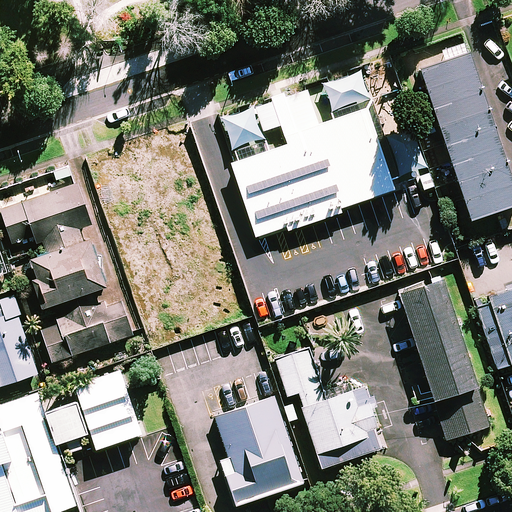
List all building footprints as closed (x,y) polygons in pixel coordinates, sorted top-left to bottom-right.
[(511,173),(463,41),(419,57),(476,209),(511,196),(511,173)] [(402,61),(386,67),(395,95),(411,89),(402,61)] [(390,94),(347,110),(370,174),(414,158),(390,94)] [(325,194),(301,131),(220,161),(254,254),(281,244),(265,201),(291,192),(296,205),(325,194)] [(79,167),(0,195),(13,231),(35,223),(44,247),(22,255),(39,302),(55,297),(62,314),(46,320),(56,347),(135,318),(124,289),(101,297),(94,277),(101,275),(79,214),(94,209),(79,167)] [(172,182),(120,201),(148,278),(177,267),(169,244),(192,236),(172,182)] [(234,259),(226,233),(205,239),(213,265),(234,259)] [(494,407),(443,269),(397,286),(448,424),(494,407)] [(511,355),(511,280),(477,293),(502,360),(511,355)] [(15,286),(0,291),(0,380),(44,364),(15,286)] [(196,332),(186,305),(145,320),(154,347),(196,332)] [(324,446),(373,428),(354,377),(328,387),(309,333),(280,344),(295,384),(300,382),(324,446)] [(118,359),(75,375),(100,444),(144,428),(118,359)] [(37,380),(0,393),(0,511),(27,511),(79,493),(37,380)] [(302,459),(275,385),(216,406),(244,481),(302,459)]
